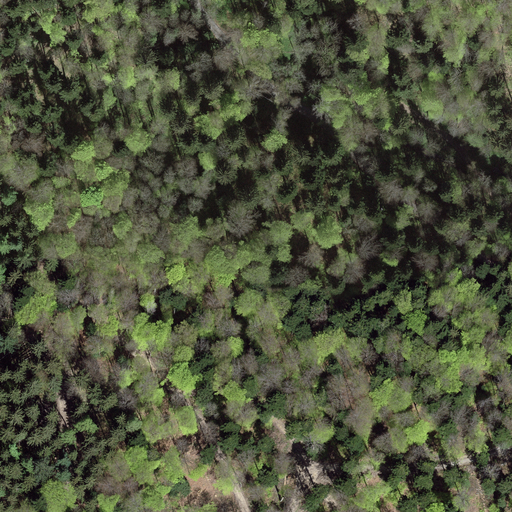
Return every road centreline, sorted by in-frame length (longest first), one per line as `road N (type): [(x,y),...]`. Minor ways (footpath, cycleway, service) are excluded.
road 1 (track): [(511,446),(441,465),(314,463),(235,394),(178,392),(40,272)]
road 2 (track): [(60,511),(68,439),(40,272),(61,110),(97,0)]
road 3 (unclassified): [(511,288),(247,57),(195,0)]
road 4 (track): [(511,50),(382,39),(367,62),(378,88),(456,141),(511,153)]
